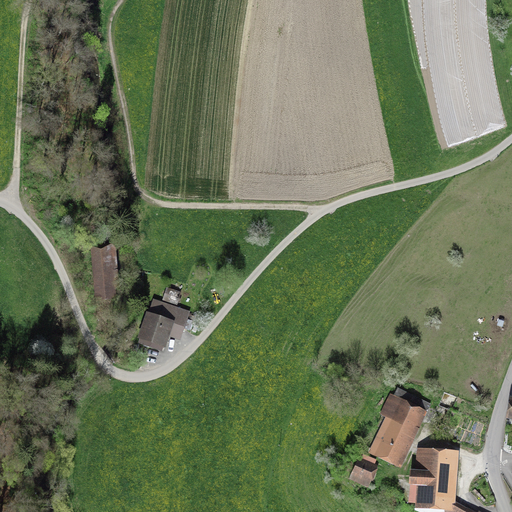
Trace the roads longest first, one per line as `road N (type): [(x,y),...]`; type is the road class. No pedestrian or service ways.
road 1 (unclassified): [(0,201),(49,249),(95,351),(115,373),(141,378),(189,351),(321,212),(456,170),(511,138)]
road 2 (track): [(321,212),(146,198),(136,186),(110,49),(109,19),(121,0)]
road 3 (track): [(29,0),(9,205)]
